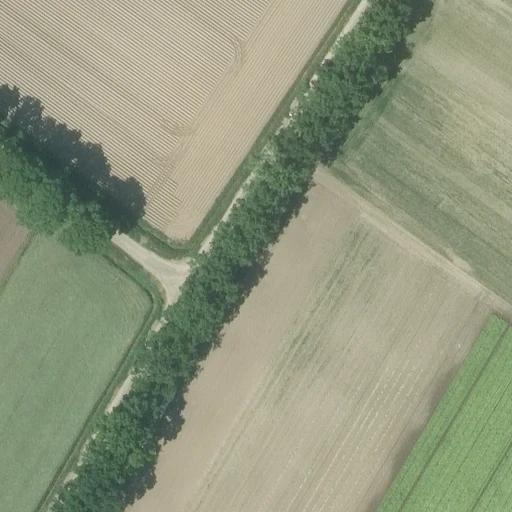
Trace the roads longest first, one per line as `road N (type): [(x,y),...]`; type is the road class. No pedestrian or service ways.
road 1 (unclassified): [(189,290),(378,0)]
road 2 (unclassified): [(60,511),(189,290)]
road 3 (unclassified): [(189,290),(0,153)]
